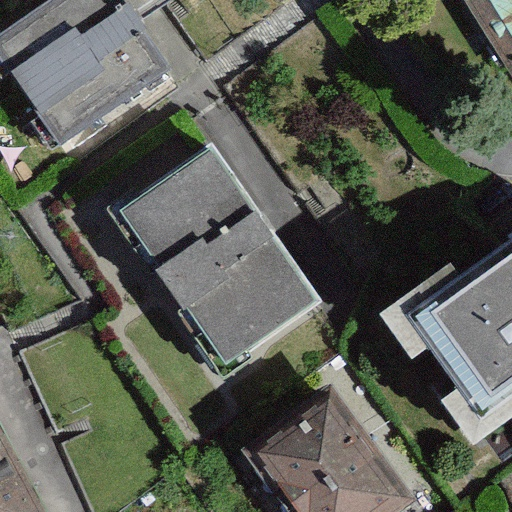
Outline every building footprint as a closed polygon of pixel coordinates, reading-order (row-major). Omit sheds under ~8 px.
[(177,71),(127,0),(64,0),(0,44),(0,46),(69,146),(177,71)] [(511,0),(484,0),(511,44),(511,0)] [(124,218),(230,369),(318,308),(212,157),(124,218)] [(440,347),(471,390),(453,402),(486,448),(511,429),(511,248),(467,280),(457,266),(389,315),(422,361),(440,347)] [(348,391),(276,444),(326,511),(391,511),(422,490),(348,391)] [(51,511),(0,416),(0,511),(51,511)]
